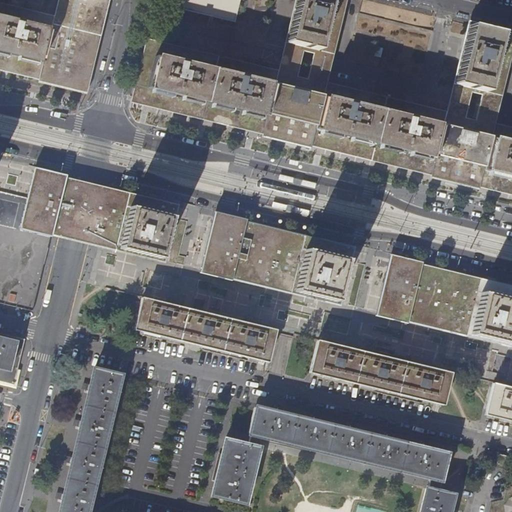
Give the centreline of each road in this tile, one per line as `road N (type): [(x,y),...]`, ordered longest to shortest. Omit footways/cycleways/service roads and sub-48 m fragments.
road 1 (residential): [(511,442),(53,333)]
road 2 (unknown): [(75,238),(497,348)]
road 3 (residential): [(91,165),(511,268)]
road 4 (residential): [(511,234),(98,132)]
road 5 (unknown): [(511,116),(183,31)]
road 6 (residential): [(53,333),(91,165)]
road 7 (residential): [(98,132),(134,0)]
